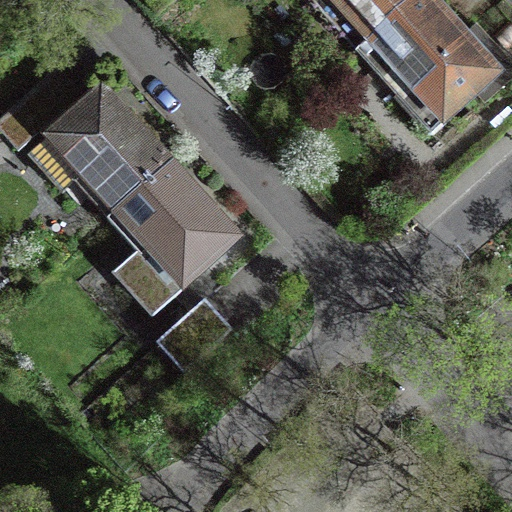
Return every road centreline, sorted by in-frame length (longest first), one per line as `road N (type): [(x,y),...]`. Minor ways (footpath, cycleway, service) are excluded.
road 1 (residential): [(97,0),(374,307)]
road 2 (residential): [(511,183),(374,307)]
